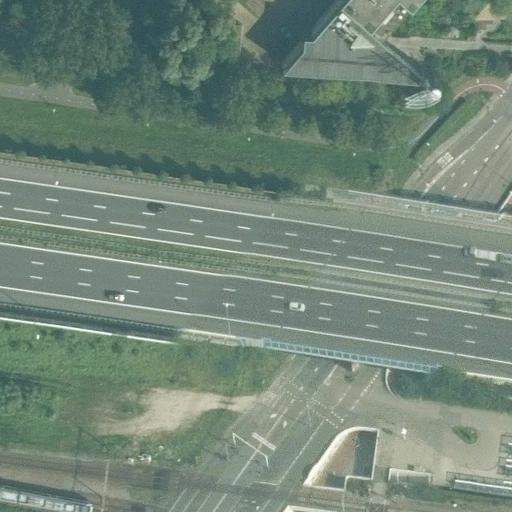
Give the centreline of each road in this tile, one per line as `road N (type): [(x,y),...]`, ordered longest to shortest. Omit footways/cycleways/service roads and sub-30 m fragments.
road 1 (motorway): [(0,264),(511,340)]
road 2 (motorway): [(511,268),(0,192)]
road 3 (tertiary): [(511,120),(339,335),(213,511)]
road 4 (tertiary): [(269,511),(511,171)]
